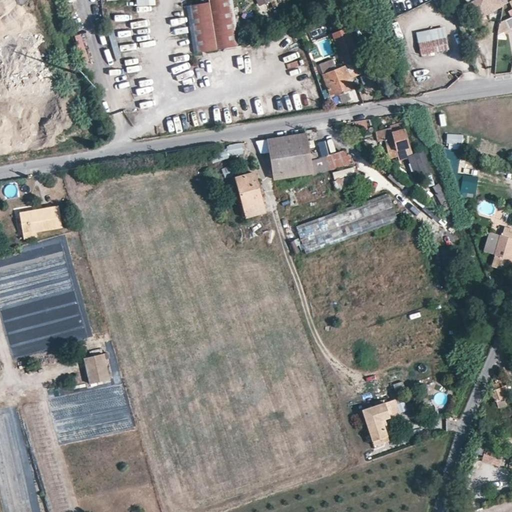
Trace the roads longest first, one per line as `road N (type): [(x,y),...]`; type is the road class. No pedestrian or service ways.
road 1 (unclassified): [(511,86),(0,172)]
road 2 (unclassified): [(441,511),(459,437),(511,315)]
road 3 (unknown): [(170,97),(272,77),(263,13)]
